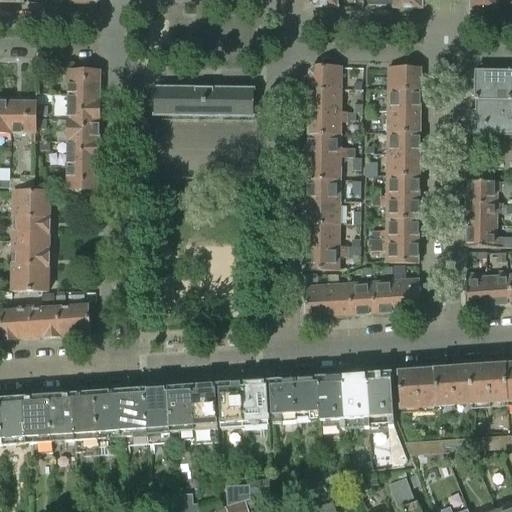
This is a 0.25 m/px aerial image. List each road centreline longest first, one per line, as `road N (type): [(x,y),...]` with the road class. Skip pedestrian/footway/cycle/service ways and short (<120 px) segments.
road 1 (residential): [(108,363),(112,74)]
road 2 (residential): [(434,54),(431,342)]
road 3 (residential): [(453,341),(458,54)]
road 4 (residential): [(135,74),(131,361)]
road 5 (residential): [(271,77),(269,352)]
road 6 (residential): [(294,351),(295,77)]
road 7 (residential): [(131,361),(269,352)]
road 8 (residential): [(296,52),(434,54)]
road 9 (residential): [(294,351),(431,342)]
road 10 (residential): [(297,24),(434,25)]
road 11 (residential): [(135,74),(271,77)]
